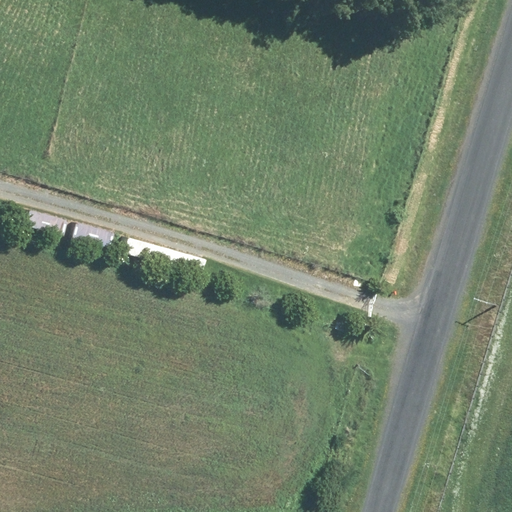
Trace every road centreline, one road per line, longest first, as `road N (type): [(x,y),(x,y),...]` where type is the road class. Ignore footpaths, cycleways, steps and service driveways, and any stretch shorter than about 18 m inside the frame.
road 1 (unknown): [(0,190),(451,319)]
road 2 (unclassified): [(395,511),(511,111)]
